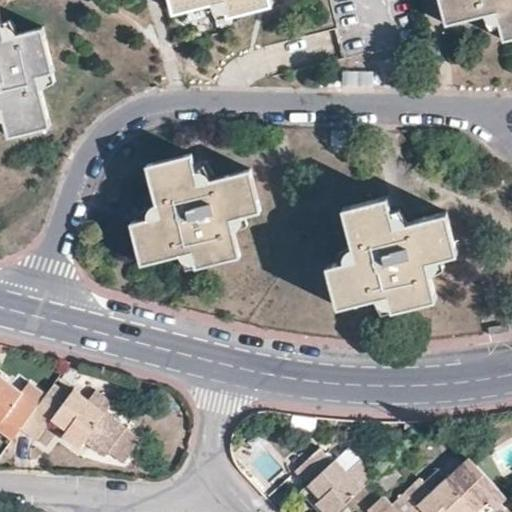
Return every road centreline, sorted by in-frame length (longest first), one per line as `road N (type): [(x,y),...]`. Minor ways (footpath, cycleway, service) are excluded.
road 1 (residential): [(498,110),(177,97),(145,106),(105,128),(81,164),(33,314)]
road 2 (residential): [(511,373),(342,384),(229,364)]
road 3 (residential): [(229,364),(33,314)]
road 4 (residential): [(225,480),(190,495),(92,493)]
road 5 (residential): [(225,480),(213,450),(229,364)]
